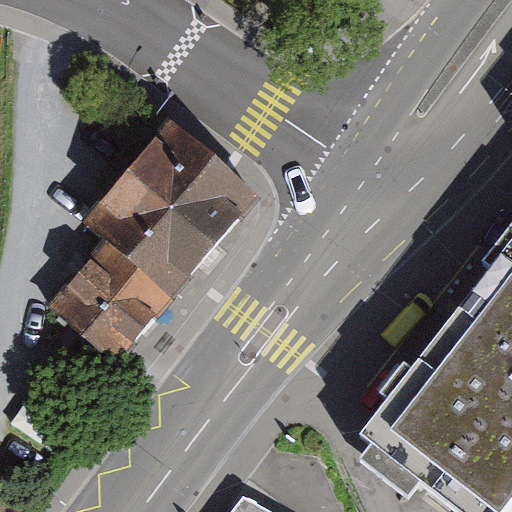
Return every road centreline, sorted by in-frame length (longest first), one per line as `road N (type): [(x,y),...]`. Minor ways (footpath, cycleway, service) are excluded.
road 1 (secondary): [(131,511),(371,183)]
road 2 (tertiary): [(107,0),(371,183)]
road 3 (secondary): [(371,183),(510,0)]
